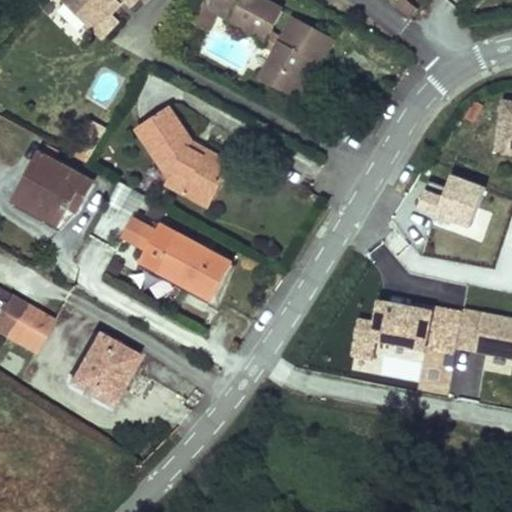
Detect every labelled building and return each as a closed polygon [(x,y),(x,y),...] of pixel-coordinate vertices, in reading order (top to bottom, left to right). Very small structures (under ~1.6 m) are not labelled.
[(59,0),(60,0),(87,27),(113,0),(123,0),(124,1),(131,7),(137,0),(59,0)] [(123,0),(113,0),(87,27),(94,33),(124,1),(123,0)] [(204,0),(201,7),(216,15),(217,11),(265,40),(264,43),(276,50),(260,80),(295,99),(316,61),(322,65),(335,40),(295,18),(283,39),(272,33),(284,11),(262,0),(204,0)] [(401,0),(396,6),(411,19),(418,10),(406,0),(401,0)] [(216,15),(201,7),(192,23),(207,31),(216,15)] [(316,61),(295,99),(301,102),(322,65),(316,61)] [(511,103),(506,103),(499,150),(511,152),(511,103)] [(209,206),(228,171),(203,157),(206,154),(190,146),(192,142),(171,109),(139,129),(172,180),(168,185),(209,206)] [(232,163),(192,142),(190,146),(206,154),(203,157),(228,171),(232,163)] [(60,154),(46,146),(15,201),(58,225),(70,205),(79,209),(94,184),(56,162),(60,154)] [(233,265),(161,226),(142,262),(213,300),(233,265)] [(26,306),(0,291),(0,304),(5,307),(0,316),(0,332),(7,337),(8,338),(26,306)] [(54,322),(26,306),(8,338),(36,354),(54,322)] [(138,359),(97,336),(71,383),(104,402),(112,388),(120,392),(138,359)] [(112,406),(120,392),(112,388),(104,402),(112,406)]
